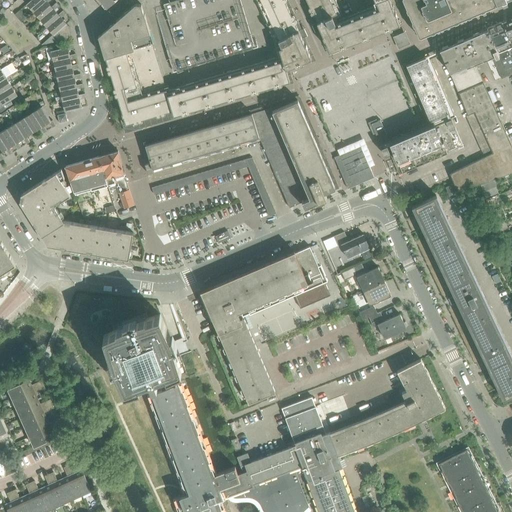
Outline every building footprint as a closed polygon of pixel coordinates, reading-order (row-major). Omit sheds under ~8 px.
[(33,12),(47,0),(30,0),(26,4),(33,12)] [(40,20),(57,4),(56,2),(52,7),(48,2),(50,0),(47,0),(33,12),(40,20)] [(167,90),(153,44),(105,58),(108,65),(126,126),(130,129),(181,113),(290,81),(286,68),(311,59),(302,38),(300,39),(297,32),(299,31),(284,0),(255,0),(275,42),(279,40),(281,45),(285,44),(285,45),(279,48),(281,56),(172,89),(167,90)] [(253,42),(239,0),(167,0),(179,42),(168,45),(173,64),(253,42)] [(342,15),(340,12),(335,0),(306,0),(317,23),(319,22),(322,29),(320,30),(330,51),(399,24),(389,0),(377,5),(338,20),(339,24),(335,26),(334,23),(335,23),(333,19),(342,15)] [(431,24),(425,12),(421,3),(426,1),(425,0),(403,0),(404,2),(419,37),(443,27),(438,29),(435,22),(431,24)] [(497,4),(494,0),(427,0),(426,1),(421,3),(425,12),(431,24),(435,22),(438,29),(443,27),(497,4)] [(47,27),(64,12),(63,10),(58,14),(55,10),(59,6),(57,4),(40,20),(47,27)] [(105,58),(153,44),(153,43),(149,31),(149,29),(144,14),(141,4),(135,4),(132,6),(113,23),(113,25),(110,26),(109,27),(98,36),(105,58)] [(20,9),(15,14),(22,22),(27,18),(20,9)] [(72,38),(69,27),(61,18),(66,13),(64,12),(47,27),(53,34),(42,44),(42,45),(59,41),(72,38)] [(511,20),(503,24),(511,44),(511,20)] [(511,44),(503,24),(503,23),(502,22),(487,28),(487,30),(491,39),(493,40),(506,70),(511,66),(511,44)] [(507,136),(475,65),(492,57),(501,79),(511,74),(511,66),(506,70),(493,40),(491,39),(487,30),(440,50),(441,53),(458,93),(459,93),(467,115),(474,112),(476,116),(477,119),(479,123),(480,126),(482,130),(484,133),(485,137),(487,140),(488,144),(507,136)] [(407,43),(404,35),(396,38),(399,46),(407,43)] [(69,55),(68,49),(74,48),(73,44),(67,45),(67,47),(51,51),(50,47),(46,48),(49,59),(52,59),(53,61),(76,56),(75,54),(69,55)] [(453,111),(438,77),(429,55),(406,65),(406,66),(407,66),(416,87),(430,120),(430,121),(432,120),(434,125),(451,118),(449,113),(453,111)] [(72,65),(70,60),(76,58),(76,56),(53,61),(55,71),(78,66),(78,64),(72,65)] [(74,75),(73,69),(79,68),(78,66),(55,71),(58,81),(80,76),(80,74),(74,75)] [(76,85),(75,79),(81,78),(80,76),(58,81),(60,91),(83,85),(82,84),(76,85)] [(0,93),(11,86),(6,78),(0,81),(0,93)] [(79,95),(77,89),(83,88),(83,85),(60,91),(62,101),(85,96),(85,93),(79,95)] [(3,105),(17,96),(11,86),(0,93),(0,100),(1,102),(0,103),(0,108),(4,106),(3,105)] [(81,108),(79,99),(85,98),(85,96),(62,101),(64,112),(81,108)] [(335,188),(317,144),(297,100),(249,114),(257,141),(260,140),(289,207),(302,202),(304,207),(327,198),(324,192),(335,188)] [(51,121),(43,106),(33,112),(45,132),(47,131),(44,126),(49,123),(52,128),(56,125),(52,120),(51,121)] [(45,132),(33,112),(24,118),(36,138),(38,136),(35,131),(40,128),(43,133),(45,132)] [(67,121),(65,114),(58,115),(60,122),(67,121)] [(148,174),(248,144),(257,141),(249,114),(145,145),(150,162),(145,164),(148,174)] [(36,138),(24,118),(15,123),(28,143),(30,142),(27,137),(31,134),(35,139),(36,138)] [(464,147),(451,118),(434,125),(410,135),(401,139),(401,138),(390,143),(389,143),(389,144),(381,147),(385,156),(393,152),(402,173),(447,154),(447,153),(458,148),(458,149),(464,147)] [(386,135),(380,120),(371,124),(377,139),(386,135)] [(28,143),(15,123),(7,129),(19,149),(21,147),(18,142),(23,139),(26,144),(28,143)] [(19,149),(7,129),(0,132),(0,137),(10,154),(13,153),(9,147),(14,144),(17,150),(19,149)] [(511,172),(511,148),(507,136),(488,144),(490,147),(484,150),(482,151),(484,157),(450,174),(455,184),(459,191),(511,172)] [(10,154),(0,137),(0,156),(2,160),(4,158),(1,153),(6,150),(9,155),(10,154)] [(487,140),(479,144),(480,148),(483,146),(484,150),(490,147),(488,144),(487,140)] [(374,177),(360,146),(334,157),(348,189),(374,177)] [(132,200),(124,174),(118,151),(99,156),(108,185),(109,191),(116,189),(117,194),(119,193),(124,208),(134,205),(132,200)] [(108,185),(99,156),(66,166),(75,195),(108,185)] [(70,195),(62,182),(61,180),(64,178),(61,169),(21,195),(21,196),(21,198),(20,198),(21,198),(20,200),(20,201),(19,201),(41,235),(64,221),(63,221),(54,207),(55,205),(70,195)] [(498,193),(493,180),(481,185),(486,198),(498,193)] [(459,191),(455,184),(447,188),(451,195),(459,191)] [(501,207),(495,196),(486,200),(490,211),(501,207)] [(511,358),(511,356),(478,284),(450,225),(447,226),(433,197),(414,206),(506,398),(511,394),(511,362),(510,359),(511,358)] [(77,250),(82,224),(64,221),(41,235),(47,245),(77,250)] [(103,255),(107,228),(82,224),(77,250),(103,255)] [(129,259),(133,233),(107,228),(103,255),(129,259)] [(230,238),(227,231),(216,236),(219,243),(230,238)] [(370,248),(363,234),(348,241),(344,232),(334,236),(338,246),(341,244),(348,258),(370,248)] [(16,265),(2,243),(0,240),(0,276),(2,280),(7,277),(4,272),(16,265)] [(224,281),(200,291),(201,293),(209,311),(211,310),(215,318),(212,319),(219,333),(219,334),(225,348),(231,361),(242,389),(248,403),(265,396),(267,395),(269,399),(270,399),(277,395),(276,391),(270,377),(264,364),(258,350),(256,346),(255,343),(252,336),(247,324),(246,322),(243,316),(249,313),(250,314),(251,314),(265,308),(280,301),(291,297),(294,295),(300,308),(330,295),(325,282),(327,281),(321,265),(318,266),(310,246),(295,253),(294,251),(279,257),(264,264),(249,270),(234,277),(224,281)] [(357,274),(353,267),(341,273),(345,280),(357,274)] [(384,281),(378,267),(357,277),(363,291),(384,281)] [(391,296),(384,281),(363,291),(370,305),(390,296),(391,296)] [(377,313),(374,306),(359,313),(363,320),(377,313)] [(125,326),(103,336),(108,351),(110,358),(108,359),(110,366),(112,372),(115,371),(119,379),(125,393),(128,399),(162,387),(166,385),(188,377),(185,370),(182,361),(180,356),(180,355),(175,342),(172,335),(170,336),(167,329),(160,314),(138,321),(137,319),(124,324),(125,326)] [(406,328),(404,323),(400,314),(384,321),(383,318),(371,323),(373,326),(378,324),(384,338),(406,328)] [(445,409),(442,402),(441,401),(439,402),(434,393),(437,391),(429,376),(427,378),(422,368),(425,367),(421,359),(397,371),(403,384),(407,382),(413,394),(410,395),(407,390),(402,393),(407,403),(382,414),(369,420),(357,425),(331,435),(338,455),(347,452),(346,449),(356,446),(357,448),(365,445),(373,442),(372,439),(382,435),(383,438),(391,435),(399,431),(398,428),(407,424),(408,427),(417,423),(416,421),(420,419),(421,421),(445,409)] [(29,379),(8,389),(8,390),(9,389),(13,398),(12,398),(12,399),(43,385),(41,380),(31,385),(29,379)] [(241,482),(238,475),(235,467),(219,473),(215,474),(212,467),(211,468),(209,461),(210,461),(207,453),(204,446),(203,446),(201,440),(198,433),(199,432),(196,426),(193,417),(192,417),(190,412),(187,404),(188,404),(185,397),(182,389),(181,390),(179,383),(179,382),(168,386),(166,387),(166,385),(162,387),(162,388),(150,393),(153,400),(152,401),(155,408),(157,415),(158,415),(161,422),(163,429),(165,437),(168,444),(169,444),(172,451),(174,457),(173,457),(176,465),(179,472),(180,472),(182,478),(181,479),(184,487),(185,486),(187,493),(185,494),(184,494),(176,498),(176,499),(179,506),(180,511),(222,511),(221,508),(218,500),(223,499),(224,498),(223,497),(220,489),(241,482)] [(38,399),(35,394),(45,389),(43,385),(12,399),(12,400),(13,399),(17,407),(16,408),(38,399)] [(355,511),(342,476),(339,468),(343,467),(341,461),(340,461),(338,455),(331,435),(330,432),(326,433),(322,424),(319,415),(316,407),(312,397),(281,408),(292,436),(294,442),(294,443),(292,444),(292,445),(293,446),(251,462),(250,461),(247,453),(237,457),(243,473),(238,475),(241,482),(220,489),(223,497),(225,497),(226,498),(228,498),(229,498),(230,497),(230,496),(230,495),(231,495),(231,496),(232,496),(233,497),(234,498),(235,498),(238,498),(246,497),(248,497),(249,497),(251,498),(253,498),(254,499),(256,500),(257,501),(258,502),(260,504),(260,505),(261,506),(262,509),(263,511),(302,511),(308,507),(309,507),(309,506),(308,504),(315,501),(319,511),(355,511)] [(21,418),(52,404),(50,399),(40,404),(38,399),(16,408),(16,409),(18,408),(22,416),(20,417),(21,418)] [(46,417),(44,413),(54,408),(52,404),(21,418),(22,418),(26,426),(24,426),(25,427),(46,417)] [(8,436),(0,417),(0,444),(2,449),(6,447),(3,439),(8,436)] [(29,437),(61,423),(59,418),(49,423),(46,417),(25,427),(25,428),(26,427),(30,435),(29,436),(29,437)] [(55,437),(52,432),(63,427),(61,423),(29,437),(31,436),(35,445),(33,446),(34,447),(55,437)] [(240,448),(237,438),(231,440),(235,450),(240,448)] [(497,510),(494,503),(491,498),(492,497),(484,483),(477,470),(478,470),(471,455),(470,456),(467,449),(439,463),(442,470),(441,470),(449,485),(450,484),(456,497),(455,497),(462,511),(463,511),(499,511),(498,510),(497,510)] [(91,491),(82,470),(76,472),(72,464),(68,466),(81,495),(82,494),(82,493),(90,489),(91,491)] [(81,495),(68,466),(64,468),(67,476),(62,478),(71,500),(72,499),(71,498),(80,494),(81,495)] [(71,500),(62,478),(57,481),(53,472),(49,474),(62,504),(63,503),(62,502),(70,498),(71,500)] [(62,504),(49,474),(45,476),(48,485),(44,487),(53,508),(53,506),(61,503),(61,504),(62,504)] [(53,508),(44,487),(38,489),(34,481),(30,483),(43,511),(44,511),(43,510),(51,507),(52,508),(53,508)] [(43,511),(30,483),(26,485),(30,493),(24,495),(31,511),(39,511),(42,511),(43,511)] [(31,511),(24,495),(19,498),(15,489),(11,491),(20,511),(31,511)] [(20,511),(11,491),(7,493),(11,502),(5,504),(8,511),(20,511)]
